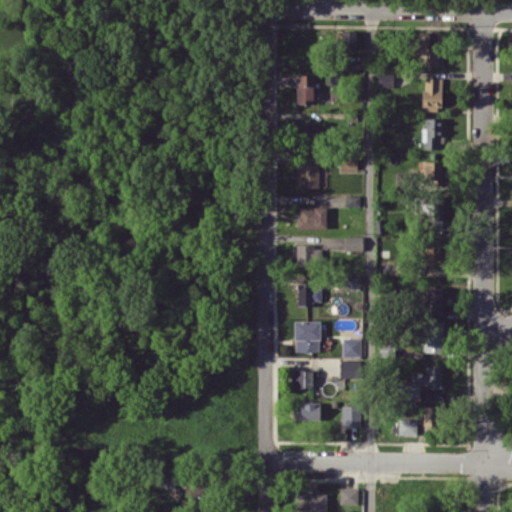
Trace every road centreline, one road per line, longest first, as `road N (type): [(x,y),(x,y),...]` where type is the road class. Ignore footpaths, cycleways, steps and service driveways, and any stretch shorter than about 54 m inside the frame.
road 1 (residential): [(263,6),(263,511)]
road 2 (residential): [(482,9),(483,511)]
road 3 (residential): [(263,6),(511,9)]
road 4 (residential): [(264,459),(511,464)]
